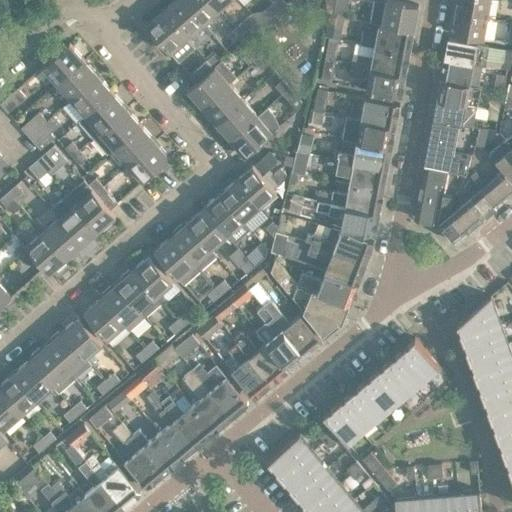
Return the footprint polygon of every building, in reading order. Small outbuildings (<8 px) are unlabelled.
[(186,36),(202,22),(183,0),(173,0),(163,9),(186,36)] [(183,0),(202,22),(219,8),(211,0),(183,0)] [(273,0),(271,2),(277,10),(286,2),(283,0),(273,0)] [(335,0),(333,12),(345,15),(347,0),(335,0)] [(397,0),(373,0),(370,20),(413,29),(418,4),(397,0)] [(454,0),(452,10),(487,16),(489,0),(454,0)] [(269,17),(277,10),(271,2),(263,10),(269,17)] [(163,9),(146,24),(175,57),(191,43),(163,9)] [(487,16),(452,10),(448,32),(483,38),(487,16)] [(243,19),(235,26),(241,34),(249,27),(253,31),(261,24),(251,12),(243,19)] [(343,15),(329,12),(326,24),(340,27),(343,15)] [(364,24),(361,43),(374,46),(409,52),(413,29),(370,20),(361,19),(360,23),(364,24)] [(509,33),(503,32),(501,42),(511,44),(511,21),(509,33)] [(233,41),(241,34),(235,26),(226,33),(233,41)] [(328,36),(324,57),(334,59),(336,60),(340,38),(328,36)] [(447,36),(444,57),(451,59),(476,63),(484,65),(488,44),(447,36)] [(246,52),(253,60),(261,54),(246,37),(239,44),(246,52)] [(42,65),(57,82),(84,58),(69,41),(42,65)] [(405,73),(409,52),(374,46),(372,56),(353,52),(351,63),(405,73)] [(509,68),(511,53),(511,48),(503,47),(499,67),(509,68)] [(206,59),(212,67),(214,65),(221,59),(214,52),(206,59)] [(268,62),(261,54),(253,60),(260,69),(268,62)] [(330,81),(334,59),(324,57),(320,79),(330,81)] [(476,63),(451,59),(444,57),(440,77),(469,83),(471,67),(475,68),(476,63)] [(84,58),(57,82),(71,98),(98,74),(84,58)] [(212,67),(206,59),(189,73),(195,81),(212,67)] [(366,89),(401,95),(405,73),(351,63),(349,74),(368,77),(366,89)] [(212,67),(195,81),(187,88),(202,105),(229,82),(214,65),(212,67)] [(71,98),(85,114),(112,91),(98,74),(71,98)] [(496,74),(494,87),(504,89),(506,76),(496,74)] [(475,105),(479,84),(469,83),(440,77),(436,98),(475,105)] [(274,85),(282,93),(289,87),(282,78),(274,85)] [(243,98),(229,82),(202,105),(216,122),(243,98)] [(17,86),(0,101),(0,102),(7,111),(25,95),(17,86)] [(296,95),(289,87),(282,93),(289,101),(296,95)] [(325,88),(317,87),(313,109),(321,110),(325,88)] [(126,107),(112,91),(85,114),(78,120),(92,136),(99,131),(126,107)] [(350,116),(395,124),(399,103),(354,94),(350,115),(350,116)] [(216,122),(230,138),(257,114),(243,98),(216,122)] [(472,126),(475,105),(436,98),(432,118),(458,123),(472,126)] [(491,99),(490,108),(500,110),(502,101),(491,99)] [(141,123),(126,107),(99,131),(92,136),(107,153),(113,147),(141,123)] [(271,112),(269,110),(266,107),(257,114),(230,138),(245,155),(278,126),(277,124),(277,122),(275,119),(274,117),(272,114),(271,112)] [(498,119),(500,110),(490,108),(488,117),(498,119)] [(321,124),(323,111),(311,109),(309,121),(321,124)] [(39,111),(20,126),(28,135),(46,119),(39,111)] [(356,139),(391,146),(395,124),(350,116),(350,115),(346,114),(342,136),(356,139)] [(432,118),(424,162),(447,167),(468,171),(476,143),(470,142),(469,146),(465,145),(463,153),(453,151),(458,123),(432,118)] [(54,128),(46,119),(28,135),(36,144),(54,128)] [(113,147),(128,163),(155,139),(141,123),(113,147)] [(479,127),(476,143),(484,144),(487,129),(479,127)] [(301,134),(297,150),(310,153),(314,137),(301,134)] [(142,180),(169,156),(155,139),(128,163),(142,180)] [(340,149),(338,158),(387,168),(391,146),(356,139),(354,152),(340,149)] [(495,160),(503,169),(511,180),(511,149),(504,139),(488,152),(495,160)] [(64,147),(71,155),(79,148),(71,140),(64,147)] [(79,148),(71,155),(79,163),(86,157),(79,148)] [(253,162),(263,173),(277,161),(267,150),(253,162)] [(299,172),(305,173),(310,153),(297,150),(293,171),(297,172),(299,172)] [(45,151),(37,158),(43,165),(51,158),(45,151)] [(0,175),(11,166),(3,157),(0,159),(0,175)] [(43,165),(37,158),(28,165),(34,172),(43,165)] [(383,189),(387,168),(338,158),(337,167),(350,170),(348,182),(383,189)] [(437,221),(447,167),(424,162),(414,216),(437,221)] [(252,163),(235,178),(259,205),(276,190),(252,163)] [(511,180),(503,169),(471,196),(486,214),(511,192),(511,180)] [(290,181),(296,182),(299,172),(297,172),(293,171),(290,181)] [(475,171),(469,174),(478,188),(484,184),(475,171)] [(95,177),(88,183),(95,191),(102,185),(95,177)] [(67,193),(75,202),(98,229),(101,227),(102,229),(111,221),(109,220),(115,214),(102,200),(95,191),(88,183),(84,178),(67,193)] [(219,192),(243,219),(259,205),(235,178),(219,192)] [(379,211),(383,189),(348,182),(346,195),(317,190),(316,198),(317,199),(330,201),(379,211)] [(16,183),(7,190),(14,197),(22,190),(16,183)] [(102,185),(95,191),(102,200),(110,193),(102,185)] [(0,198),(5,205),(14,197),(7,190),(0,196),(0,198)] [(227,233),(243,219),(219,192),(203,206),(227,233)] [(82,243),(98,229),(75,202),(67,193),(50,207),(58,216),(82,243)] [(299,214),(303,197),(292,195),(288,211),(299,214)] [(454,240),(486,214),(471,196),(439,222),(454,240)] [(340,226),(375,233),(379,211),(330,201),(317,199),(315,207),(343,213),(340,226)] [(210,248),(227,233),(203,206),(187,220),(210,248)] [(66,257),(82,243),(58,216),(42,230),(66,257)] [(187,220),(170,235),(194,262),(200,268),(216,254),(210,248),(187,220)] [(273,236),(276,225),(272,220),(265,226),(273,236)] [(286,222),(278,220),(275,231),(284,233),(286,222)] [(366,261),(373,240),(341,228),(341,229),(330,225),(326,236),(312,231),(311,235),(306,233),(304,240),(310,242),(366,261)] [(29,249),(36,257),(49,272),(66,257),(42,230),(25,245),(29,249)] [(271,250),(281,254),(286,240),(288,236),(275,231),(271,250)] [(200,268),(194,262),(170,235),(154,249),(183,283),(200,268)] [(281,254),(292,258),(297,244),(286,240),(281,254)] [(22,241),(14,247),(22,255),(29,249),(25,245),(22,241)] [(325,269),(358,281),(366,261),(310,242),(306,253),(329,261),(325,269)] [(36,257),(29,249),(22,255),(29,264),(36,257)] [(256,250),(248,258),(254,265),(263,258),(256,250)] [(149,253),(132,268),(144,281),(156,295),(161,301),(166,297),(161,290),(173,280),(149,253)] [(246,272),(254,265),(248,258),(240,265),(246,272)] [(341,323),(349,303),(297,282),(276,258),(270,270),(319,330),(324,336),(334,328),(332,326),(338,321),(341,323)] [(262,267),(245,281),(253,291),(256,295),(273,281),(262,267)] [(161,301),(156,295),(144,281),(132,268),(116,282),(140,309),(145,315),(161,301)] [(301,271),(297,282),(349,303),(350,303),(358,281),(325,269),(322,278),(301,271)] [(215,286),(221,293),(230,286),(224,278),(215,286)] [(0,281),(0,303),(11,294),(0,281)] [(245,281),(227,295),(235,305),(253,291),(245,281)] [(145,315),(140,309),(116,282),(111,286),(110,284),(101,292),(102,294),(100,296),(123,323),(129,330),(145,315)] [(510,297),(511,295),(511,285),(511,283),(492,289),(499,307),(511,303),(510,297)] [(213,300),(221,293),(215,286),(207,293),(213,300)] [(456,322),(461,336),(501,322),(500,320),(499,320),(494,305),(490,294),(473,309),(474,310),(469,314),(468,313),(456,322)] [(222,316),(235,305),(227,295),(214,306),(222,316)] [(83,311),(107,338),(123,323),(100,296),(83,311)] [(273,316),(280,310),(272,301),(265,306),(273,316)] [(266,322),(275,333),(265,341),(288,368),(305,354),(273,316),(265,306),(263,304),(256,309),(266,322)] [(280,310),(273,316),(305,354),(322,340),(299,313),(289,322),(280,310)] [(185,311),(176,318),(183,326),(191,319),(185,311)] [(221,322),(213,313),(196,327),(204,337),(221,322)] [(78,315),(62,330),(85,357),(102,342),(78,315)] [(174,333),(183,326),(176,318),(168,326),(174,333)] [(468,354),(468,355),(508,341),(507,339),(501,324),(501,322),(461,336),(466,348),(467,347),(469,354),(468,354)] [(90,363),(85,357),(62,330),(59,331),(58,329),(49,337),(50,339),(45,344),(69,371),(74,377),(90,363)] [(233,337),(236,341),(271,382),(288,368),(265,341),(256,349),(240,331),(233,337)] [(199,342),(192,333),(175,347),(180,354),(182,356),(199,342)] [(403,346),(401,347),(426,378),(428,377),(428,376),(438,368),(440,366),(415,336),(406,343),(407,344),(403,347),(403,346)] [(152,339),(144,346),(150,354),(158,347),(152,339)] [(231,369),(254,396),(271,382),(236,341),(228,348),(239,362),(231,369)] [(475,374),(475,375),(511,361),(511,354),(508,344),(508,341),(468,355),(473,367),(474,367),(476,373),(475,374)] [(31,356),(29,358),(53,385),(58,391),(74,377),(69,371),(45,344),(40,348),(39,346),(30,354),(31,356)] [(162,368),(180,354),(175,347),(172,344),(155,358),(162,368)] [(141,361),(150,354),(144,346),(135,353),(141,361)] [(390,357),(388,358),(414,389),(415,387),(425,379),(426,378),(401,347),(393,354),(394,355),(390,358),(390,357)] [(36,399),(53,385),(29,358),(13,372),(36,399)] [(138,371),(141,374),(146,381),(162,368),(155,358),(138,371)] [(401,399),(402,398),(412,390),(414,389),(388,358),(380,365),(381,366),(377,369),(377,368),(375,369),(401,399)] [(511,361),(475,375),(480,387),(481,387),(483,393),(482,393),(483,395),(511,384),(511,361)] [(198,363),(191,368),(231,415),(248,401),(226,375),(215,383),(198,363)] [(191,368),(184,374),(202,395),(192,403),(214,430),(231,415),(191,368)] [(364,379),(362,380),(388,410),(389,409),(399,401),(401,399),(375,369),(367,376),(368,377),(364,380),(364,379)] [(13,372),(0,383),(0,390),(20,413),(36,399),(13,372)] [(113,372),(105,379),(111,386),(119,379),(113,372)] [(146,381),(141,374),(124,389),(130,397),(147,382),(146,381)] [(105,379),(96,386),(102,393),(111,386),(105,379)] [(351,390),(350,391),(375,421),(376,420),(386,411),(386,412),(388,410),(362,380),(355,386),(355,387),(352,391),(351,390)] [(489,413),(490,414),(511,406),(511,384),(483,395),(487,407),(488,406),(490,412),(489,413)] [(106,403),(113,411),(130,397),(124,389),(114,397),(107,403),(106,403)] [(144,394),(159,411),(165,406),(151,389),(144,394)] [(0,390),(0,424),(3,428),(20,413),(0,390)] [(363,431),(373,422),(375,421),(350,391),(342,397),(342,398),(339,401),(338,400),(337,401),(362,432),(363,431)] [(162,401),(166,406),(197,444),(214,430),(192,403),(182,411),(169,396),(162,401)] [(80,399),(71,406),(77,413),(86,406),(80,399)] [(326,412),(325,411),(323,413),(348,443),(350,442),(350,441),(360,433),(362,432),(337,401),(329,408),(329,409),(326,412)] [(96,425),(111,413),(104,405),(89,417),(96,425)] [(77,413),(71,406),(63,413),(69,420),(77,413)] [(180,458),(197,444),(166,406),(165,406),(159,411),(168,423),(158,431),(180,458)] [(496,432),(497,433),(511,427),(511,406),(490,414),(494,426),(495,426),(497,432),(496,432)] [(121,421),(112,428),(123,442),(126,440),(135,451),(124,459),(146,486),(163,472),(132,434),(121,421)] [(90,430),(84,422),(67,436),(73,444),(90,430)] [(329,427),(319,435),(323,441),(333,432),(329,427)] [(503,452),(504,453),(511,450),(511,427),(497,433),(501,446),(502,445),(504,451),(503,452)] [(139,428),(132,434),(163,472),(180,458),(158,431),(148,439),(139,428)] [(49,430),(41,437),(47,444),(55,437),(49,430)] [(280,474),(281,476),(313,449),(312,447),(311,447),(301,435),(299,432),(267,459),(276,469),(277,469),(281,474),(280,474)] [(337,438),(333,432),(323,441),(328,446),(337,438)] [(47,444),(41,437),(32,444),(38,451),(47,444)] [(64,448),(94,484),(84,493),(99,511),(115,511),(123,505),(85,459),(71,442),(64,448)] [(293,490),(295,492),(327,465),(325,463),(315,451),(313,449),(281,476),(289,485),(290,485),(294,490),(293,490)] [(362,457),(365,462),(374,455),(370,450),(362,457)] [(92,453),(85,459),(123,505),(140,491),(115,460),(104,468),(92,453)] [(365,462),(369,466),(377,459),(374,455),(365,462)] [(360,465),(355,459),(346,467),(350,473),(360,465)] [(369,466),(372,471),(381,464),(377,459),(369,466)] [(469,459),(470,472),(477,471),(476,459),(469,459)] [(30,461),(27,463),(11,477),(18,486),(37,470),(30,461)] [(372,471),(376,475),(385,468),(381,464),(372,471)] [(406,465),(407,477),(414,476),(413,464),(406,465)] [(328,467),(327,465),(295,492),(302,501),(303,500),(308,506),(307,506),(308,508),(340,481),(338,479),(328,467)] [(364,470),(360,465),(350,473),(354,478),(364,470)] [(376,475),(380,479),(388,472),(385,468),(376,475)] [(380,479),(383,484),(392,477),(388,472),(380,479)] [(396,481),(392,477),(383,484),(387,488),(396,481)] [(71,511),(99,511),(84,493),(78,485),(68,494),(57,481),(50,486),(71,511)] [(335,511),(353,497),(352,495),(351,495),(341,483),(340,481),(308,508),(311,511),(335,511)] [(71,511),(50,486),(48,484),(41,490),(59,511),(71,511)] [(476,489),(460,491),(460,490),(457,490),(459,511),(481,511),(479,489),(476,489)] [(459,511),(457,490),(455,491),(439,492),(437,492),(438,511),(459,511)] [(386,496),(382,491),(372,499),(377,504),(386,496)] [(438,511),(437,492),(434,492),(434,493),(418,494),(416,494),(417,511),(438,511)] [(417,511),(416,494),(414,494),(414,495),(398,496),(394,496),(395,511),(417,511)] [(390,502),(386,496),(377,504),(381,510),(390,502)] [(355,499),(353,497),(335,511),(365,511),(355,499)]
